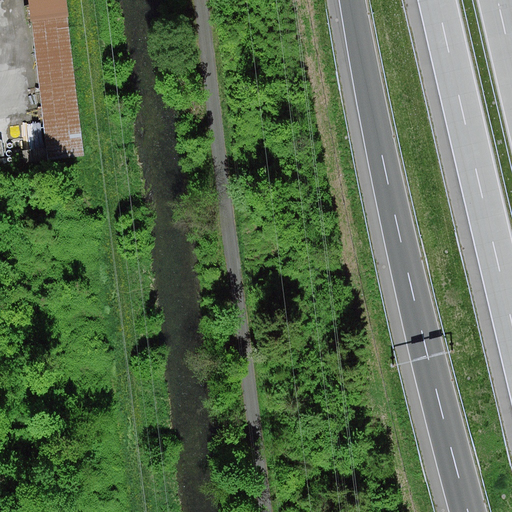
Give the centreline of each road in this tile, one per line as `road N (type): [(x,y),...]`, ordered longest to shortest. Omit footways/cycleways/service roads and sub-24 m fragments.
road 1 (motorway): [(353,0),(468,511)]
road 2 (track): [(266,511),(202,0)]
road 3 (motorway): [(436,0),(511,320)]
